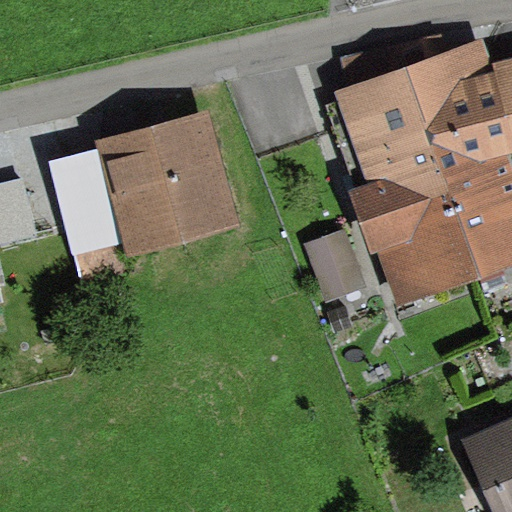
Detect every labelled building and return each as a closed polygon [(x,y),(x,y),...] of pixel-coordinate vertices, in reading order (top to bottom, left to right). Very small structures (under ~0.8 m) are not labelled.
[(467,91),(446,98),(436,71),(410,80),(441,171),(489,154),(467,91)] [(393,287),(473,259),(441,171),(410,80),(408,77),(329,105),(393,287)] [(511,84),(499,88),(511,137),(511,84)] [(201,129),(111,154),(133,235),(224,210),(201,129)] [(473,259),(511,245),(511,218),(489,154),(441,171),(473,259)] [(0,268),(73,250),(52,167),(0,179),(0,268)] [(328,297),(361,286),(343,233),(309,244),(328,297)] [(511,504),(511,428),(475,445),(495,489),(503,485),(511,504)]
